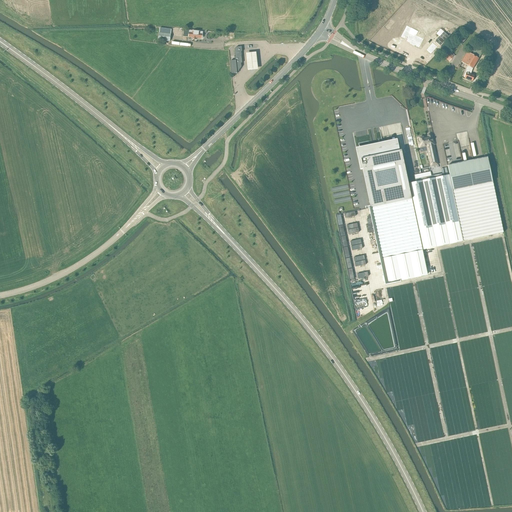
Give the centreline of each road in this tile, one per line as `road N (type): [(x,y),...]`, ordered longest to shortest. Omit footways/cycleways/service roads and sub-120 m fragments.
road 1 (primary): [(422,511),(333,360),(217,227)]
road 2 (tertiary): [(511,111),(347,46)]
road 3 (tertiary): [(196,155),(316,35)]
road 4 (tertiary): [(0,295),(81,263),(142,210)]
road 5 (primary): [(121,135),(0,41)]
